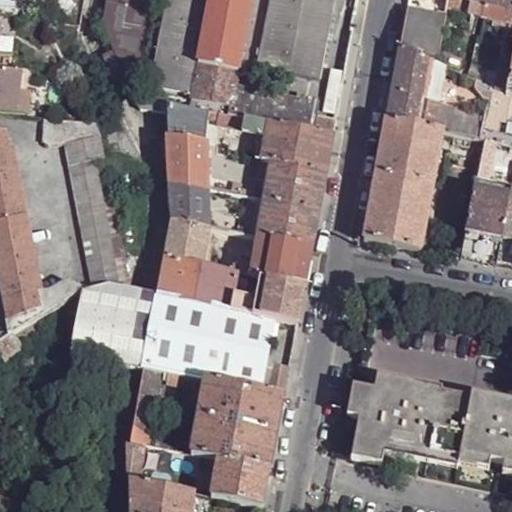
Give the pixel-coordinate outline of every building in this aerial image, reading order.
[(138,94),(155,0),(107,0),(103,22),(111,46),(114,51),(115,55),(136,101),(138,94)] [(168,0),(151,91),(191,99),(197,68),(210,0),(168,0)] [(210,0),(197,68),(237,76),(251,0),(210,0)] [(271,0),(258,71),(317,82),(332,0),(271,0)] [(435,0),(432,15),(445,17),(446,13),(447,0),(435,0)] [(447,0),(446,13),(504,23),(506,9),(453,0),(447,0)] [(511,0),(453,0),(506,9),(511,9),(511,0)] [(413,1),(411,11),(423,14),(425,3),(413,1)] [(400,51),(436,68),(441,39),(444,21),(445,17),(432,15),(423,14),(411,11),(408,11),(400,51)] [(386,124),(435,133),(447,73),(436,68),(400,51),(386,124)] [(511,64),(510,73),(506,98),(490,95),(484,130),(499,132),(501,123),(506,124),(507,117),(511,117),(511,64)] [(237,76),(197,68),(191,99),(190,104),(197,106),(228,112),(230,113),(234,91),(237,76)] [(0,112),(16,114),(17,95),(20,72),(0,70),(0,112)] [(484,130),(490,95),(447,73),(435,133),(443,135),(482,142),(484,130)] [(269,126),(308,134),(310,122),(313,107),(303,105),(304,98),(297,97),(296,103),(288,101),(290,95),(277,92),(275,99),(234,91),(230,113),(228,112),(227,118),(254,124),(269,126)] [(140,110),(166,112),(165,106),(166,106),(167,100),(138,94),(136,101),(140,110)] [(16,114),(25,115),(27,97),(17,95),(16,114)] [(326,112),(337,114),(339,100),(328,98),(326,112)] [(168,140),(193,143),(193,137),(204,138),(205,123),(195,122),(195,111),(166,106),(165,106),(166,112),(168,140)] [(218,116),(227,118),(228,112),(197,106),(196,111),(206,113),(218,115),(218,116)] [(195,122),(205,123),(206,113),(196,111),(195,111),(195,122)] [(218,115),(206,113),(205,123),(204,138),(204,144),(208,145),(208,152),(217,152),(217,129),(218,116),(218,115)] [(217,129),(225,131),(227,118),(218,116),(217,129)] [(227,118),(225,131),(240,133),(243,133),(253,129),(254,124),(227,118)] [(45,121),(43,145),(46,149),(50,151),(66,147),(65,146),(96,141),(99,140),(93,128),(45,121)] [(308,134),(333,139),(335,127),(310,122),(308,134)] [(243,136),(267,140),(269,126),(254,124),(253,129),(243,133),(243,136)] [(364,243),(421,254),(443,135),(435,133),(386,124),(364,243)] [(272,165),(327,173),(333,139),(308,134),(269,126),(267,140),(262,163),(272,165)] [(106,159),(145,172),(145,168),(142,162),(139,158),(127,131),(114,130),(93,127),(93,128),(99,140),(106,159)] [(50,294),(35,296),(4,136),(0,136),(0,280),(11,332),(83,296),(84,295),(85,288),(79,292),(68,285),(50,294)] [(171,188),(208,195),(208,183),(208,152),(208,145),(204,144),(193,143),(168,140),(171,188)] [(97,162),(104,162),(96,141),(65,146),(66,147),(70,168),(97,162)] [(477,179),(486,181),(493,144),(484,142),(477,179)] [(70,168),(94,292),(109,288),(109,285),(120,283),(101,181),(97,162),(70,168)] [(259,181),(268,183),(272,165),(262,163),(259,181)] [(265,204),(319,213),(327,173),(272,165),(268,183),(265,204)] [(110,179),(101,181),(120,283),(121,291),(130,293),(110,179)] [(233,183),(230,198),(232,198),(241,200),(243,185),(233,183)] [(173,226),(209,232),(208,202),(208,195),(171,188),(173,226)] [(467,233),(501,239),(509,198),(475,191),(474,196),(469,220),(467,233)] [(462,219),(469,220),(474,196),(467,195),(462,219)] [(501,239),(511,241),(511,198),(509,198),(501,239)] [(258,241),(312,251),(319,213),(265,204),(258,241)] [(158,298),(231,313),(234,298),(238,276),(238,275),(232,274),(202,268),(209,232),(173,226),(159,297),(158,298)] [(305,289),(312,251),(258,241),(253,267),(251,279),(261,281),(305,289)] [(474,244),(465,242),(463,258),(472,260),(474,244)] [(249,278),(251,279),(253,267),(239,265),(239,270),(234,269),(232,274),(238,275),(238,276),(249,278)] [(245,300),(249,278),(238,276),(234,298),(245,300)] [(253,318),(297,326),(305,289),(261,281),(256,301),(253,318)] [(113,367),(124,368),(138,295),(130,293),(121,291),(109,288),(94,292),(84,295),(83,296),(70,358),(113,367)] [(158,298),(159,297),(148,296),(138,295),(124,368),(124,370),(135,372),(144,373),(145,373),(158,298)] [(205,383),(284,398),(288,374),(264,370),(273,322),(253,318),(231,313),(158,298),(145,373),(162,375),(197,382),(205,383)] [(231,313),(253,318),(256,301),(245,300),(234,298),(231,313)] [(505,465),(511,466),(511,342),(370,315),(353,409),(361,410),(356,433),(366,434),(361,462),(381,467),(383,457),(412,462),(414,452),(458,461),(459,457),(491,462),(505,465)] [(131,446),(148,448),(161,384),(162,375),(145,373),(144,373),(131,446)] [(189,387),(197,382),(162,375),(161,384),(167,384),(166,388),(189,392),(189,387)] [(219,463),(270,473),(278,435),(284,398),(260,394),(205,383),(191,456),(197,458),(204,460),(219,463)] [(366,434),(356,433),(351,460),(361,462),(366,434)] [(148,448),(176,454),(178,444),(157,440),(148,448)] [(414,452),(412,462),(456,470),(457,466),(489,471),(491,462),(459,457),(458,461),(414,452)] [(212,499),(263,510),(270,473),(219,463),(212,499)] [(511,466),(505,465),(503,474),(511,475),(511,466)] [(131,511),(192,511),(195,496),(131,483),(131,511)]
